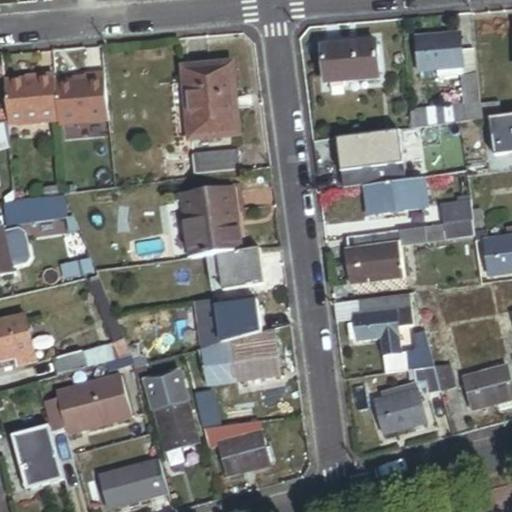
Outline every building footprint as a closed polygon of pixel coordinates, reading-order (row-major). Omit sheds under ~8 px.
[(463,54),(461,35),(417,38),(420,72),(439,70),(464,68),(463,54)] [(380,79),(377,41),(324,46),(328,83),(380,79)] [(479,76),(477,53),(463,54),(464,68),(439,70),(439,80),(465,78),(479,76)] [(242,137),(233,68),(187,73),(196,143),(242,137)] [(481,103),(479,76),(465,78),(467,99),(472,99),(472,103),(481,103)] [(60,124),(56,77),(6,82),(8,109),(10,122),(10,128),(60,124)] [(481,103),(472,103),(471,103),(471,106),(474,122),(483,121),(482,107),(481,103)] [(501,118),(499,105),(482,107),(483,121),(490,120),(501,118)] [(417,130),(474,122),(471,106),(414,113),(417,130)] [(0,123),(10,122),(8,109),(0,109),(0,123)] [(511,154),(511,116),(501,118),(490,120),(495,157),(511,154)] [(10,128),(10,122),(0,123),(0,146),(12,144),(10,128)] [(201,179),(247,173),(244,154),(199,160),(201,179)] [(393,167),(392,157),(378,159),(379,169),(393,167)] [(412,165),(404,166),(406,181),(415,180),(412,165)] [(382,185),(406,181),(404,166),(393,167),(379,169),(382,185)] [(429,209),(425,179),(415,180),(406,181),(382,185),(365,187),(369,217),(429,209)] [(242,252),(248,251),(239,189),(233,190),(242,252)] [(193,258),(219,255),(242,252),(233,190),(184,196),(193,258)] [(74,215),(66,196),(6,206),(8,223),(74,215)] [(175,198),(183,260),(193,258),(184,196),(175,198)] [(474,223),(471,201),(441,205),(444,226),(474,223)] [(475,233),(474,223),(444,226),(426,229),(427,236),(423,237),(424,243),(476,237),(475,233)] [(0,277),(15,274),(4,229),(0,229),(0,277)] [(427,236),(426,229),(401,232),(403,246),(424,243),(423,237),(427,236)] [(401,232),(380,235),(381,249),(403,246),(401,232)] [(381,249),(380,235),(349,239),(351,252),(381,249)] [(511,273),(511,239),(487,243),(491,276),(511,273)] [(407,279),(403,246),(381,249),(351,252),(349,253),(353,286),(407,279)] [(267,286),(262,249),(248,251),(242,252),(219,255),(224,292),(267,286)] [(82,353),(86,369),(133,356),(96,267),(84,271),(114,344),(82,353)] [(414,326),(411,302),(390,304),(389,301),(358,305),(360,319),(357,319),(357,324),(359,342),(383,339),(385,357),(402,355),(401,351),(410,350),(408,337),(400,338),(399,328),(414,326)] [(360,319),(358,305),(335,308),(337,326),(357,324),(357,319),(360,319)] [(0,321),(0,359),(17,356),(19,363),(36,359),(25,315),(0,321)] [(282,377),(276,330),(233,342),(238,382),(282,377)] [(435,367),(425,330),(413,334),(418,353),(407,355),(408,361),(385,364),(385,366),(380,367),(380,369),(374,370),(375,377),(410,372),(435,369),(435,367)] [(57,377),(86,369),(82,353),(81,351),(53,358),(57,377)] [(145,354),(133,356),(136,368),(148,365),(145,354)] [(17,356),(0,359),(0,367),(19,363),(17,356)] [(215,357),(186,361),(190,376),(202,374),(216,372),(215,357)] [(456,386),(450,363),(435,367),(435,369),(441,390),(456,386)] [(201,444),(180,366),(146,375),(167,453),(201,444)] [(511,401),(511,385),(507,368),(465,379),(474,411),(496,405),(498,411),(511,407),(511,406),(511,401)] [(441,390),(435,369),(410,372),(411,381),(416,380),(417,386),(427,385),(428,396),(441,394),(441,390)] [(209,398),(202,374),(190,376),(205,430),(216,429),(207,398),(209,398)] [(135,422),(124,379),(59,395),(61,402),(46,406),(52,428),(54,437),(69,433),(71,438),(135,422)] [(418,392),(417,386),(394,392),(396,398),(418,392)] [(427,424),(418,392),(396,398),(386,401),(376,403),(384,436),(427,424)] [(396,398),(394,392),(384,395),(386,401),(396,398)] [(272,467),(260,423),(216,429),(205,430),(210,449),(220,446),(229,478),(272,467)] [(54,437),(52,428),(16,438),(29,490),(65,481),(54,437)] [(162,466),(168,489),(184,485),(178,461),(162,466)] [(162,464),(101,480),(110,511),(123,511),(171,499),(168,489),(162,466),(162,464)]
